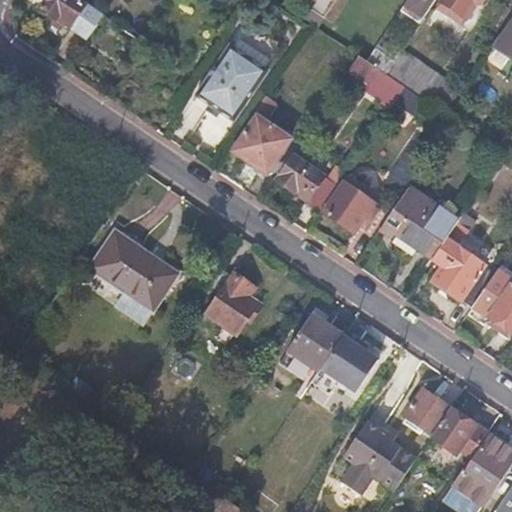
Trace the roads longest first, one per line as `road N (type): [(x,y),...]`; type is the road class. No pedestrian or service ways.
road 1 (residential): [(511,395),(0,46)]
road 2 (track): [(158,511),(0,410)]
